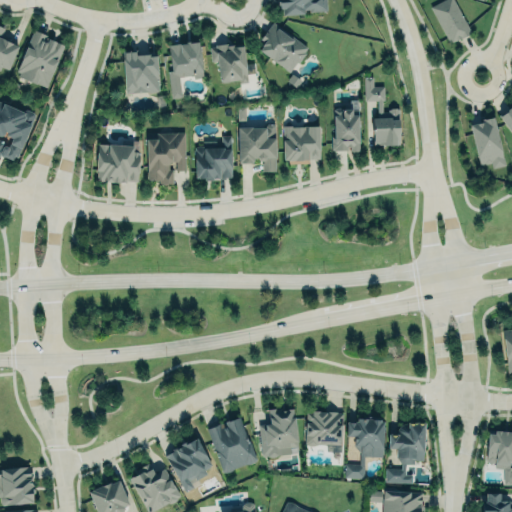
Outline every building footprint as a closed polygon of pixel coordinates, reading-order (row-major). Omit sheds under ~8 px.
[(282,14),(304,12),(304,9),(308,8),(308,11),(326,10),(325,0),(276,0),(277,4),(279,4),(279,8),(281,7),(282,14)] [(429,6),(439,0),(453,0),(470,31),(448,42),(429,6)] [(0,22),(6,25),(1,36),(20,44),(8,70),(1,67),(0,69),(0,22)] [(289,72),(307,47),(271,22),(259,40),(263,43),(258,50),(289,72)] [(32,27),(45,32),(47,35),(64,43),(46,89),(16,77),(17,72),(14,71),(32,27)] [(168,44),(197,40),(202,76),(193,77),(192,74),(178,76),(181,96),(170,97),(167,70),(171,70),(168,44)] [(241,44),(246,81),(239,81),(239,78),(219,81),(216,59),(211,60),(209,46),(214,45),(214,43),(227,41),(227,44),(232,43),(233,45),(241,44)] [(134,54),(148,53),(148,55),(155,54),(158,90),(124,92),(122,58),(123,58),(123,50),(134,50),(134,54)] [(363,75),(372,75),(372,86),(383,86),(383,99),(380,99),(381,116),(386,116),(386,107),(398,107),(399,144),(371,144),(371,116),(376,116),(376,100),(363,100),(363,75)] [(33,114),(0,101),(0,155),(15,161),(33,114)] [(511,133),(511,106),(511,107),(510,105),(506,108),(507,109),(501,113),(500,112),(498,114),(511,133)] [(351,107),(351,113),(357,113),(358,150),(349,150),(349,145),(347,145),(347,149),(331,149),(330,134),(333,134),(333,108),(335,107),(337,106),(339,106),(341,107),(351,107)] [(504,164),(492,116),(481,118),(482,120),(469,124),(479,163),(483,162),(484,163),(490,161),(492,167),(504,164)] [(237,126),(266,125),(266,122),(273,122),(274,170),(260,170),(261,160),(257,161),(257,157),(252,157),(251,162),(237,163),(237,126)] [(318,125),(282,126),(282,163),(308,162),(308,158),(319,158),(318,125)] [(145,136),(146,179),(157,179),(157,183),(172,182),(172,167),(168,167),(168,162),(174,162),(175,169),(184,169),(184,131),(145,132),(145,136)] [(201,144),(201,139),(220,139),(220,134),(230,134),(230,176),(224,176),(224,178),(218,178),(218,177),(212,177),(212,179),(204,179),(204,176),(194,177),(193,146),(196,144),(199,144),(201,144)] [(97,142),(95,169),(96,169),(96,176),(97,176),(97,179),(125,182),(125,180),(136,181),(138,151),(131,150),(132,144),(97,142)] [(511,327),(501,329),(507,371),(511,370),(511,327)] [(257,424),(261,455),(266,454),(269,456),(271,456),(275,455),(277,454),(289,452),(289,447),(297,446),(293,416),(292,416),(291,408),(280,409),(280,406),(267,408),(269,423),(257,424)] [(340,443),(341,412),(335,412),(335,411),(326,410),(327,411),(317,411),(318,410),(311,409),(311,411),(305,411),(303,442),(305,443),(307,444),(310,445),(313,444),(315,443),(340,443)] [(205,428),(222,472),(255,460),(239,416),(221,422),(205,428)] [(382,420),(381,456),(363,455),(362,477),(343,476),(343,462),(359,463),(359,452),(352,444),(352,435),(345,435),(345,421),(353,421),(353,420),(356,420),(356,417),(379,418),(379,420),(382,420)] [(410,473),(410,482),(384,481),(385,467),(400,467),(400,463),(397,459),(397,456),(394,456),(395,448),(387,447),(388,433),(397,433),(397,430),(396,429),(398,425),(401,423),(406,421),(413,422),(414,420),(423,420),(421,459),(412,459),(412,463),(404,464),(404,473),(410,473)] [(511,483),(511,431),(487,431),(486,465),(502,466),(502,484),(511,483)] [(183,492),(193,487),(189,480),(212,469),(196,437),(164,453),(183,492)] [(147,511),(167,502),(169,502),(172,501),(174,500),(176,497),(180,495),(164,466),(153,472),(147,461),(133,469),(136,473),(128,477),(147,511)] [(0,504),(32,502),(30,466),(0,467),(0,504)] [(88,490),(95,511),(121,511),(120,507),(127,504),(118,479),(88,490)] [(382,490),(381,511),(421,511),(422,505),(419,505),(420,494),(420,491),(382,490)] [(480,511),(480,502),(484,502),(484,492),(499,492),(499,500),(508,499),(511,503),(511,511),(480,511)] [(255,511),(255,501),(238,502),(239,511),(221,511),(220,511),(255,511)] [(280,511),(285,501),(290,501),(293,502),(296,505),(308,510),(311,511),(315,511),(280,511)]
